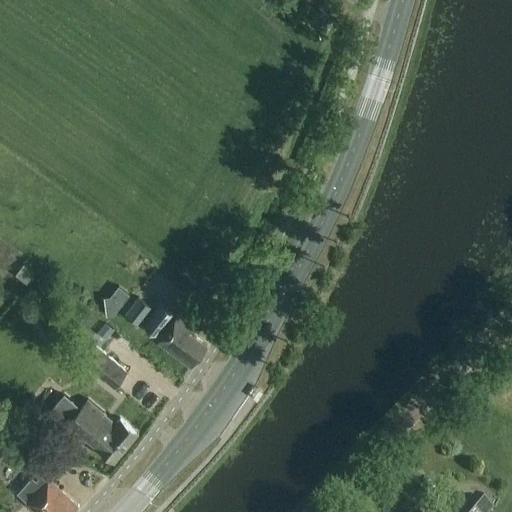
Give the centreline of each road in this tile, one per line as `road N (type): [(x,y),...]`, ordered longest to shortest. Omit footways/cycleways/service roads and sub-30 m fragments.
road 1 (primary): [(124,511),(256,349),(300,273),(384,76),(402,0)]
road 2 (unclassified): [(318,511),(511,315)]
